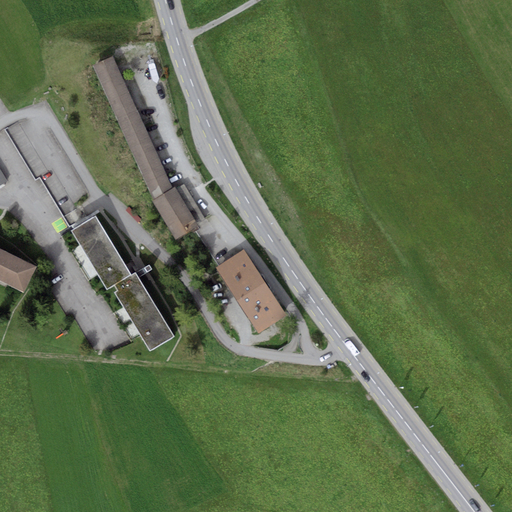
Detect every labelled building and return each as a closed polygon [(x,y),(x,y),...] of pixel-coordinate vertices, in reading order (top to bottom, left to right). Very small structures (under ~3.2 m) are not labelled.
[(153,200),(173,188),(112,56),(92,65),(153,200)] [(184,184),(176,189),(195,220),(203,215),(184,184)] [(173,188),(153,200),(177,239),(199,226),(195,220),(176,189),(175,187),(173,188)] [(135,272),(131,275),(95,216),(71,231),(106,289),(114,285),(118,290),(115,292),(150,351),(174,336),(135,272)] [(245,244),(218,262),(259,324),(286,307),(245,244)] [(0,249),(0,280),(24,293),(37,267),(0,249)]
